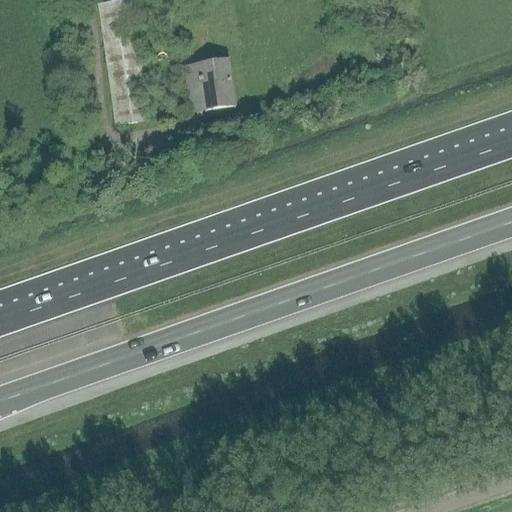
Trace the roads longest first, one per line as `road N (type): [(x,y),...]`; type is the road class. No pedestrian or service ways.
road 1 (motorway): [(0,400),(511,222)]
road 2 (motorway): [(511,144),(0,322)]
